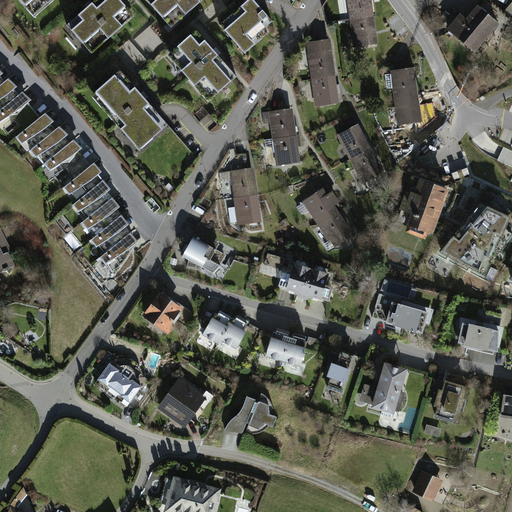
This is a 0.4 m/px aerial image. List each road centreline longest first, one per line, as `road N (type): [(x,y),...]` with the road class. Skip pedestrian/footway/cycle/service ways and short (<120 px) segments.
road 1 (residential): [(511,374),(305,320),(148,266)]
road 2 (residential): [(165,233),(316,0)]
road 3 (residential): [(165,233),(78,123),(0,52)]
road 4 (residential): [(57,401),(153,445),(274,467)]
road 5 (residential): [(52,399),(148,266)]
road 6 (residential): [(466,115),(395,0)]
